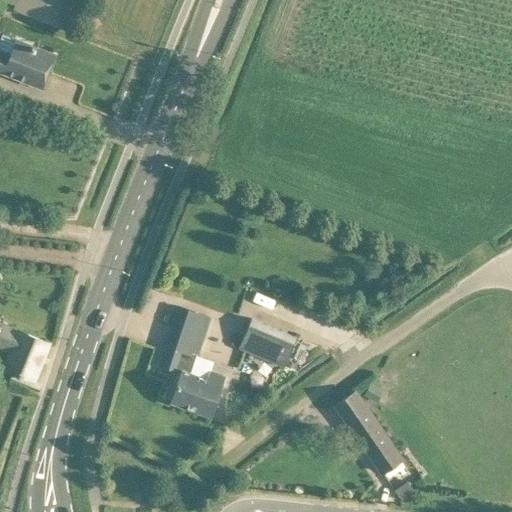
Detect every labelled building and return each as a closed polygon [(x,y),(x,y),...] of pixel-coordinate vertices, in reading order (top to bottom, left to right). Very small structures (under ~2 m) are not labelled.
[(78,0),(16,0),(12,10),(67,31),(78,0)] [(0,51),(0,71),(41,87),(54,54),(16,39),(10,55),(0,51)] [(180,305),(161,364),(182,372),(172,400),(210,414),(224,376),(211,371),(193,365),(197,355),(200,344),(210,316),(210,315),(180,305)] [(251,318),(239,348),(284,367),(297,337),(251,318)] [(0,357),(0,365),(14,372),(33,379),(48,342),(19,331),(0,323),(0,347),(3,349),(0,357)] [(381,472),(401,458),(355,391),(335,405),(381,472)] [(168,501),(161,493),(154,498),(161,507),(168,501)]
